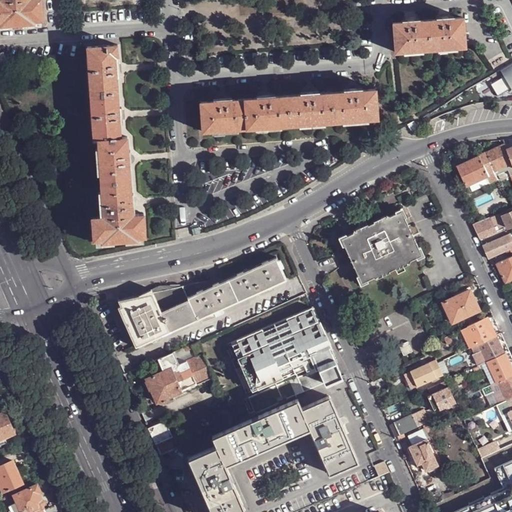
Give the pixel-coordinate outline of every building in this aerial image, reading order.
[(0,0),(0,22),(0,25),(14,24),(14,22),(21,21),(21,24),(35,22),(35,20),(44,19),(43,6),(38,7),(37,0),(0,0)] [(466,47),(464,18),(450,19),(446,19),(441,19),(440,19),(442,49),(466,47)] [(442,49),(440,19),(416,21),(412,21),(408,22),(393,23),(396,52),(442,49)] [(91,94),(119,92),(118,74),(120,73),(120,69),(120,64),(118,64),(117,55),(119,55),(118,45),(88,46),(91,94)] [(511,64),(501,71),(504,77),(491,84),(498,96),(511,89),(511,90),(511,64)] [(378,118),(376,89),(358,90),(354,90),(349,91),(335,92),(336,121),(378,118)] [(91,94),(94,140),(99,140),(129,138),(128,137),(122,137),(121,119),(123,119),(123,115),(123,110),(121,110),(119,92),(91,94)] [(336,121),(335,92),(314,93),(309,94),(306,94),(290,95),(292,125),(336,121)] [(292,125),(290,95),(270,97),(266,97),(262,98),(245,99),(246,128),(292,125)] [(246,128),(245,99),(227,100),(223,101),(218,101),(201,102),(203,132),(246,128)] [(408,124),(412,131),(417,128),(418,127),(414,120),(408,124)] [(99,140),(102,182),(131,180),(130,163),(130,160),(130,154),(129,138),(99,140)] [(455,167),(465,187),(467,186),(488,176),(491,183),(498,180),(496,176),(494,171),(511,163),(506,149),(504,144),(479,156),(455,167)] [(494,171),(496,176),(511,168),(511,164),(511,163),(494,171)] [(469,193),(491,183),(488,176),(467,186),(469,193)] [(131,180),(102,182),(104,216),(98,217),(98,227),(94,226),(94,239),(103,239),(117,238),(124,238),(138,237),(146,236),(146,223),(141,223),(140,214),(133,214),(133,207),(133,202),(132,197),(131,180)] [(402,207),(394,210),(395,212),(398,219),(404,216),(406,215),(402,207)] [(506,228),(511,226),(511,208),(500,213),(501,216),(506,228)] [(348,242),(343,245),(358,275),(363,273),(366,279),(372,276),(375,277),(389,271),(388,269),(394,266),(394,268),(408,261),(409,258),(416,255),(413,249),(418,246),(404,216),(398,219),(395,212),(388,215),(385,214),(371,220),(372,222),(366,224),(366,223),(352,230),(351,233),(345,236),(348,242)] [(506,228),(501,216),(497,218),(498,220),(491,222),(496,232),(506,228)] [(479,239),(496,232),(491,222),(489,217),(472,224),(479,239)] [(343,245),(348,242),(345,236),(344,234),(336,238),(340,246),(343,245)] [(509,249),(511,247),(511,241),(509,235),(482,246),(488,258),(509,249)] [(418,246),(413,249),(416,255),(417,256),(424,253),(420,245),(418,246)] [(505,283),(511,280),(511,256),(500,262),(496,263),(505,283)] [(279,261),(277,257),(220,282),(204,289),(201,282),(188,285),(161,286),(152,289),(154,292),(146,294),(140,295),(119,300),(121,305),(134,335),(131,336),(136,347),(143,344),(151,341),(156,339),(159,338),(158,337),(198,320),(200,319),(210,314),(215,312),(216,316),(224,312),(223,309),(258,293),(268,289),(268,290),(270,289),(269,288),(273,287),(287,280),(282,268),(279,261)] [(359,284),(367,280),(366,279),(363,273),(358,275),(355,276),(359,284)] [(201,282),(204,289),(220,282),(218,279),(201,282)] [(452,322),(479,310),(471,292),(470,289),(459,294),(455,296),(442,302),(452,322)] [(121,305),(119,306),(131,336),(134,335),(121,305)] [(258,331),(232,341),(235,348),(230,351),(233,359),(239,357),(246,375),(241,377),(245,386),(250,384),(253,391),(278,380),(276,375),(288,370),(292,379),(284,383),(291,398),(339,378),(328,353),(331,352),(329,348),(325,349),(320,342),(321,342),(319,337),(318,337),(314,329),(316,328),(308,310),(282,321),(285,326),(260,336),(258,331)] [(488,317),(468,326),(476,345),(497,335),(488,317)] [(282,321),(258,331),(260,336),(285,326),(282,321)] [(468,326),(461,330),(462,332),(464,335),(470,348),(471,347),(476,345),(468,326)] [(452,342),(449,335),(444,337),(447,344),(452,342)] [(476,345),(479,351),(482,350),(500,341),(497,335),(476,345)] [(230,351),(235,348),(232,341),(227,344),(230,351)] [(409,341),(399,345),(404,356),(413,351),(409,341)] [(500,341),(482,350),(488,362),(505,354),(500,341)] [(173,353),(176,360),(194,352),(192,345),(173,353)] [(476,345),(471,347),(474,354),(480,352),(479,351),(476,345)] [(480,352),(474,354),(479,365),(482,364),(487,362),(488,362),(482,350),(479,351),(480,352)] [(164,371),(174,367),(173,364),(177,362),(176,360),(173,353),(158,359),(164,371)] [(182,391),(213,377),(203,354),(197,357),(196,357),(174,367),(182,391)] [(488,362),(487,362),(496,382),(499,381),(511,375),(511,368),(505,354),(488,362)] [(239,357),(233,359),(241,377),(246,375),(239,357)] [(437,362),(443,375),(450,372),(444,359),(437,362)] [(436,378),(443,375),(437,362),(436,360),(419,367),(410,372),(413,379),(417,387),(426,383),(431,381),(436,378)] [(487,362),(482,364),(491,385),(493,384),(496,382),(487,362)] [(475,374),(481,371),(479,366),(472,369),(475,374)] [(182,391),(174,367),(164,371),(147,379),(148,381),(147,382),(150,389),(152,388),(157,402),(160,400),(163,402),(169,400),(170,397),(182,391)] [(467,378),(475,374),(472,369),(465,372),(467,378)] [(404,374),(407,382),(413,379),(410,372),(404,374)] [(511,375),(499,381),(507,400),(511,397),(511,375)] [(496,382),(493,384),(502,403),(504,402),(506,401),(508,400),(507,400),(499,381),(496,382)] [(250,384),(245,386),(248,393),(253,391),(250,384)] [(448,387),(432,394),(439,410),(456,402),(455,401),(448,387)] [(432,394),(427,397),(434,412),(439,410),(432,394)] [(217,445),(225,464),(309,427),(329,473),(357,461),(329,396),(302,408),(298,399),(213,436),(217,445)] [(228,410),(217,414),(223,428),(234,423),(228,410)] [(423,410),(418,412),(423,424),(429,422),(423,410)] [(0,439),(15,433),(5,412),(0,414),(0,439)] [(418,412),(394,423),(399,435),(403,433),(417,427),(422,424),(423,424),(418,412)] [(155,445),(173,437),(165,421),(148,429),(155,445)] [(413,445),(425,439),(428,438),(423,429),(409,435),(413,445)] [(413,445),(408,447),(414,462),(419,460),(420,463),(425,471),(437,465),(425,439),(413,445)] [(174,440),(157,448),(160,455),(177,448),(174,440)] [(481,456),(500,449),(497,441),(478,448),(481,456)] [(225,464),(217,445),(189,457),(212,511),(238,511),(245,509),(225,464)] [(511,511),(511,460),(496,468),(506,488),(492,494),(485,498),(470,504),(452,511),(511,511)] [(16,469),(13,461),(0,466),(0,482),(4,492),(23,483),(16,469)] [(491,492),(492,494),(506,488),(496,468),(494,469),(503,487),(491,492)] [(27,511),(39,506),(43,508),(45,502),(42,501),(39,494),(41,492),(38,485),(14,496),(17,503),(11,506),(13,511),(27,511)] [(429,493),(434,503),(441,500),(436,490),(429,493)] [(470,504),(485,498),(484,495),(469,502),(470,504)]
